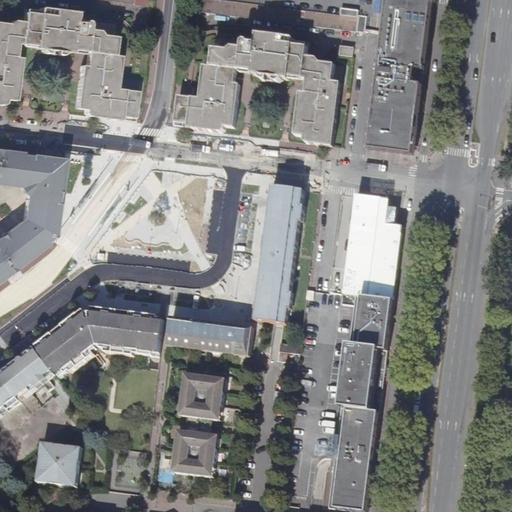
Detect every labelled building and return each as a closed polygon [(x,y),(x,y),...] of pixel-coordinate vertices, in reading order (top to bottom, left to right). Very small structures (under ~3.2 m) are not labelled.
[(201,0),(200,12),(359,32),(366,33),(368,17),(360,16),(360,11),(342,9),(342,16),(213,0),(201,0)] [(386,36),(372,153),(415,158),(424,87),(426,73),(435,2),(426,1),(426,0),(390,0),(388,20),(386,36)] [(87,52),(85,66),(85,73),(90,74),(89,81),(79,79),(78,87),(75,109),(85,110),(85,114),(86,117),(121,121),(121,117),(135,118),(138,91),(116,89),(117,84),(109,83),(110,76),(118,77),(120,56),(113,55),(116,37),(101,35),(97,31),(87,30),(88,24),(86,21),(84,20),(81,24),(75,23),(76,12),(39,8),(37,14),(25,12),(23,21),(13,20),(8,24),(0,22),(0,105),(1,106),(5,102),(6,100),(15,101),(17,86),(6,85),(7,77),(18,79),(18,75),(21,58),(16,57),(17,44),(33,46),(33,49),(41,49),(40,51),(44,54),(48,54),(49,51),(52,51),(55,51),(55,55),(59,56),(63,54),(64,53),(71,54),(72,50),(75,51),(75,46),(84,46),(84,52),(87,52)] [(335,149),(340,113),(336,112),(338,98),(333,97),(334,83),(336,66),(323,64),(321,62),(319,59),(295,56),(297,41),(259,36),(258,46),(252,45),(250,42),(247,42),(245,44),(244,49),(234,48),(229,51),(216,50),(213,68),(206,67),(204,81),(211,82),(209,96),(202,95),(202,99),(180,97),(177,123),(190,125),(189,129),(223,134),(227,131),(227,127),(237,129),(240,107),(241,100),(235,100),(237,86),(239,71),(255,73),(255,77),(261,78),(262,80),(266,82),(270,82),(270,79),(273,79),(276,80),(275,83),(280,84),(285,82),(285,81),(292,81),(292,79),(309,81),(308,88),(313,88),(312,95),(307,94),(302,94),(296,137),(305,138),(305,141),(309,145),(335,149)] [(341,47),(340,56),(353,57),(354,48),(341,47)] [(81,65),(79,79),(89,81),(90,74),(85,73),(85,66),(81,65)] [(17,86),(18,79),(7,77),(6,85),(17,86)] [(204,81),(202,95),(209,96),(211,82),(204,81)] [(343,84),(334,83),(333,97),(338,98),(336,112),(340,113),(343,84)] [(24,219),(0,237),(0,280),(55,238),(56,229),(58,217),(59,203),(61,192),(65,159),(0,151),(0,184),(28,188),(27,199),(24,219)] [(290,190),(274,188),(271,211),(278,212),(277,216),(277,220),(270,219),(265,259),(272,259),(271,263),(271,267),(264,266),(261,290),(268,291),(267,295),(267,299),(260,299),(256,323),(274,325),(289,327),(306,192),(290,190)] [(346,289),(345,296),(396,302),(405,228),(397,227),(399,210),(390,209),(391,201),(358,196),(349,270),(346,289)] [(341,270),(334,269),(331,294),(345,296),(346,289),(349,270),(341,270)] [(268,291),(261,290),(260,299),(267,299),(267,295),(268,291)] [(347,366),(342,409),(382,414),(388,364),(396,302),(345,296),(344,306),(355,307),(347,366)] [(136,354),(155,357),(160,322),(160,318),(94,309),(94,314),(91,314),(88,314),(86,311),(37,349),(57,376),(59,374),(63,379),(71,372),(73,374),(96,357),(92,353),(92,350),(97,347),(106,348),(105,353),(135,357),(136,354)] [(170,345),(253,355),(256,330),(242,328),(241,336),(234,335),(227,334),(228,326),(201,323),(200,331),(192,330),(186,329),(187,321),(173,319),(170,345)] [(200,331),(201,323),(187,321),(186,329),(192,330),(200,331)] [(155,357),(161,358),(165,323),(160,322),(155,357)] [(241,336),(242,328),(228,326),(227,334),(234,335),(241,336)] [(283,344),(281,352),(280,363),(287,364),(289,354),(298,355),(300,346),(283,344)] [(170,348),(252,359),(253,355),(170,345),(170,348)] [(0,379),(0,421),(13,410),(17,415),(26,408),(22,404),(45,386),(50,391),(55,388),(61,395),(55,399),(65,411),(77,401),(57,376),(37,349),(30,354),(33,359),(29,361),(25,358),(3,375),(6,380),(3,382),(1,380),(0,380),(0,379)] [(285,373),(298,374),(299,366),(287,364),(285,373)] [(190,419),(215,422),(221,422),(222,409),(225,409),(227,394),(224,394),(226,379),(190,375),(188,390),(185,389),(183,404),(186,405),(184,418),(190,419)] [(329,510),(347,511),(368,511),(374,469),(382,414),(342,409),(329,510)] [(190,419),(188,432),(213,436),(215,422),(190,419)] [(213,436),(188,432),(182,431),(181,446),(178,446),(176,461),(179,461),(178,475),(213,479),(214,465),(219,466),(220,451),(217,450),(219,436),(213,436)] [(73,487),(74,477),(76,461),(78,448),(50,444),(49,456),(42,456),(41,472),(46,472),(44,484),(49,485),(49,484),(73,487)] [(83,462),(76,461),(74,477),(81,477),(83,462)] [(291,499),(282,498),(281,507),(290,508),(291,499)]
